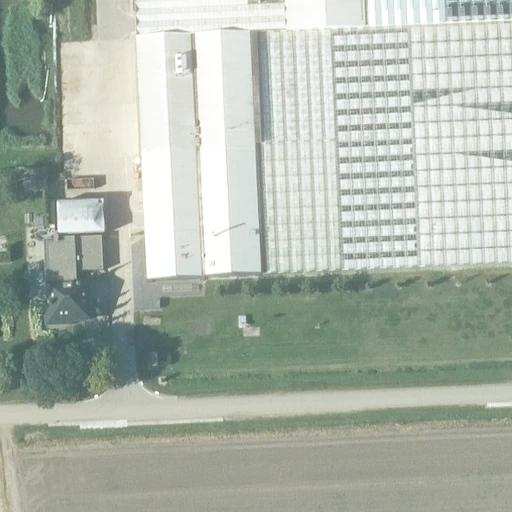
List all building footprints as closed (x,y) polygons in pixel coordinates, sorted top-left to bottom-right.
[(283,0),(135,0),(137,41),(250,36),(285,34),(283,0)] [(285,34),(250,36),(255,153),(260,277),(420,270),(511,266),(511,0),(368,0),(369,30),(285,34)] [(283,0),(285,34),(369,30),(368,0),(283,0)] [(250,36),(137,41),(139,73),(143,158),(149,282),(260,277),(255,153),(250,36)] [(73,52),(61,56),(66,71),(78,67),(73,52)] [(49,305),(45,305),(46,326),(72,325),(72,321),(90,320),(88,285),(76,285),(76,272),(103,271),(102,239),(60,240),(60,235),(55,235),(56,243),(46,243),(49,305)]
